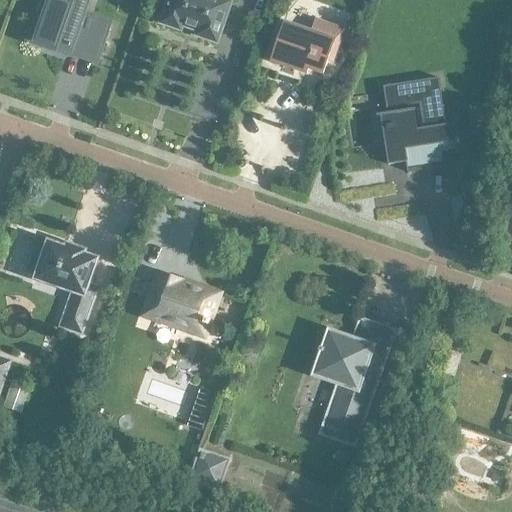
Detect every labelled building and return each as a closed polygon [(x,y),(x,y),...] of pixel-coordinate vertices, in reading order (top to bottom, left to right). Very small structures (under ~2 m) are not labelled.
[(43,16),(35,41),(56,49),(57,48),(96,61),(109,24),(84,15),(89,0),(44,0),(40,15),(43,16)] [(169,0),(162,21),(161,23),(163,24),(164,24),(178,29),(178,30),(181,30),(182,28),(182,26),(199,32),(197,36),(200,37),(215,42),(217,43),(218,41),(218,40),(230,5),(231,3),(229,2),(227,1),(227,0),(169,0)] [(311,31),(284,21),(270,62),(307,74),(309,69),(324,74),(328,61),(333,63),(345,30),(343,29),(342,30),(343,30),(339,40),(312,31),(313,29),(312,28),(311,31)] [(457,154),(459,154),(454,123),(446,124),(439,78),(383,87),(388,113),(385,113),(376,114),(376,117),(385,115),(387,127),(394,126),(396,141),(385,142),(388,165),(406,162),(408,173),(446,167),(444,156),(443,149),(456,148),(457,154)] [(511,248),(511,219),(503,246),(511,248)] [(26,237),(37,241),(40,242),(35,256),(44,259),(37,278),(75,291),(63,326),(81,332),(96,288),(87,285),(96,259),(83,255),(84,251),(69,246),(67,249),(27,235),(26,237)] [(158,270),(152,284),(155,285),(144,315),(191,331),(190,334),(206,339),(212,324),(210,324),(212,319),(211,319),(211,318),(213,319),(218,304),(216,303),(220,294),(195,285),(193,290),(183,286),(185,279),(181,278),(180,279),(162,272),(163,271),(158,270)] [(320,347),(319,350),(324,352),(319,364),(318,363),(317,364),(318,364),(314,375),(327,380),(328,378),(341,383),(324,432),(354,443),(392,333),(376,327),(370,346),(330,333),(325,348),(320,347)] [(460,357),(443,352),(434,376),(451,381),(460,357)] [(0,358),(0,387),(9,362),(0,358)] [(202,389),(189,426),(203,431),(216,394),(202,389)] [(342,451),(338,462),(345,465),(349,453),(342,451)] [(202,454),(194,477),(217,485),(222,471),(200,463),(201,459),(204,460),(206,455),(202,454)] [(169,469),(164,482),(185,489),(189,476),(169,469)] [(0,511),(62,511),(0,490),(0,511)]
